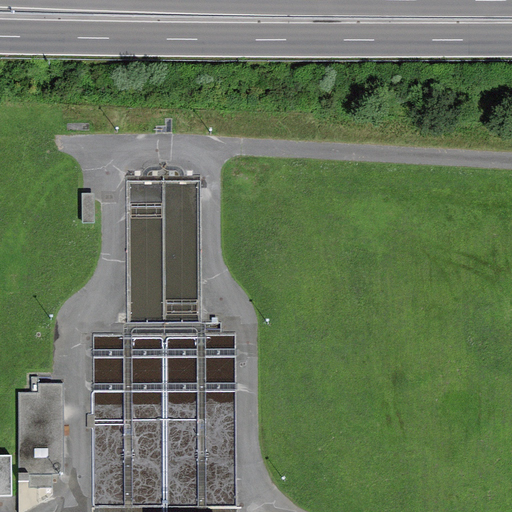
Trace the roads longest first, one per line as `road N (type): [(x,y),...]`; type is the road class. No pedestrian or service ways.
road 1 (unknown): [(68,511),(86,497),(98,318),(116,281),(119,161),(145,147),(511,165)]
road 2 (trunk): [(0,36),(511,40)]
road 3 (trunk): [(511,0),(374,0)]
